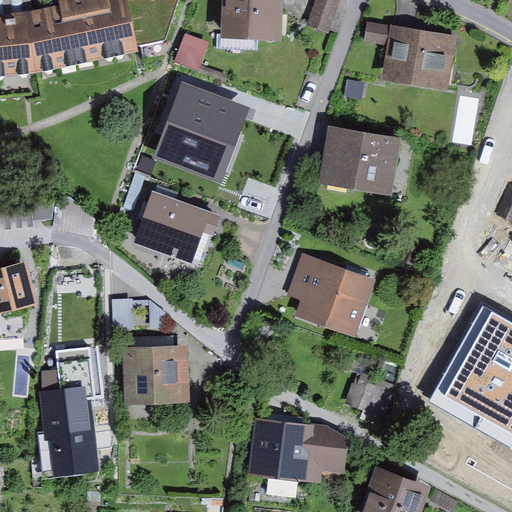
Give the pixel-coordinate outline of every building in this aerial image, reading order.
[(166,40),(177,0),(64,0),(62,0),(64,8),(32,15),(28,0),(0,0),(0,70),(35,68),(166,40)] [(227,0),(226,34),(283,36),(284,11),(279,11),(279,0),(227,0)] [(336,0),(335,0),(318,0),(310,24),(326,30),(336,0)] [(397,29),(368,24),(365,40),(394,45),(389,75),(434,83),(437,66),(446,67),(451,41),(426,36),(426,33),(397,28),(397,29)] [(200,96),(183,93),(175,138),(204,143),(206,131),(227,134),(233,105),(199,99),(200,96)] [(350,136),(335,134),(329,169),(344,172),(343,179),(383,185),(390,143),(368,139),(368,136),(351,133),(350,136)] [(156,160),(139,153),(133,171),(149,177),(156,160)] [(511,186),(500,213),(511,218),(511,186)] [(218,218),(152,195),(137,240),(190,258),(200,228),(213,233),(218,218)] [(369,279),(319,262),(303,308),(352,326),(369,279)] [(3,263),(0,264),(0,338),(22,336),(26,303),(31,300),(22,265),(4,269),(3,263)] [(171,336),(132,338),(134,395),(186,392),(184,351),(172,352),(171,336)] [(49,426),(36,428),(35,438),(55,435),(58,461),(32,463),(33,476),(60,473),(60,468),(93,464),(85,396),(73,398),(72,389),(61,390),(59,369),(44,371),(46,392),(40,392),(42,403),(47,402),(49,426)] [(376,379),(362,374),(352,405),(366,409),(376,379)] [(304,430),(263,425),(257,476),(270,477),(268,493),(296,497),(299,477),(315,479),(317,465),(337,467),(341,436),(325,428),(309,426),(307,446),(302,445),(304,430)] [(416,511),(424,490),(378,474),(363,511),(416,511)]
